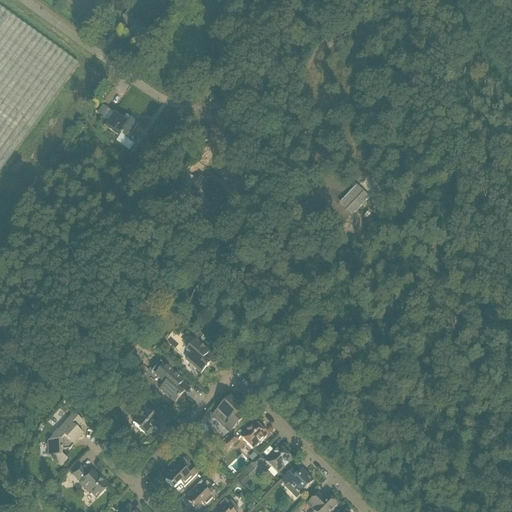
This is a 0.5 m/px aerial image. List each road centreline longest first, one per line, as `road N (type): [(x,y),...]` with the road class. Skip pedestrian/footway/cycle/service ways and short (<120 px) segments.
road 1 (unclassified): [(20,0),(171,103),(196,101),(214,85),(282,0)]
road 2 (residential): [(371,511),(235,383),(224,383),(131,485)]
road 3 (unclassified): [(405,0),(418,104),(445,148),(511,209)]
road 4 (track): [(511,342),(361,239)]
